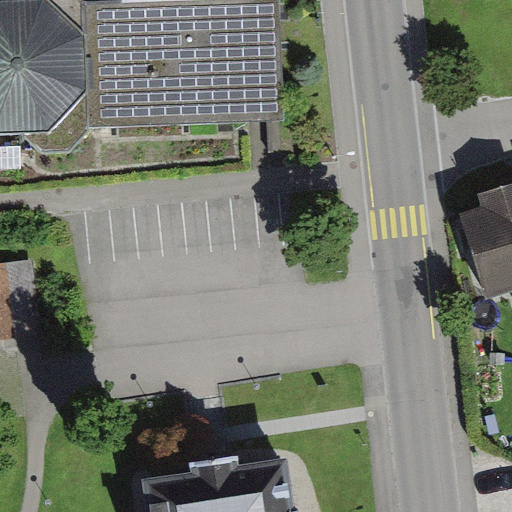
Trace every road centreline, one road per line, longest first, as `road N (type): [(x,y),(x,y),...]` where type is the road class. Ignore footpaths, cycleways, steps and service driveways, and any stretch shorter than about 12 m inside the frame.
road 1 (tertiary): [(432,511),(393,148)]
road 2 (tertiary): [(393,148),(376,0)]
road 3 (residential): [(511,124),(393,148)]
